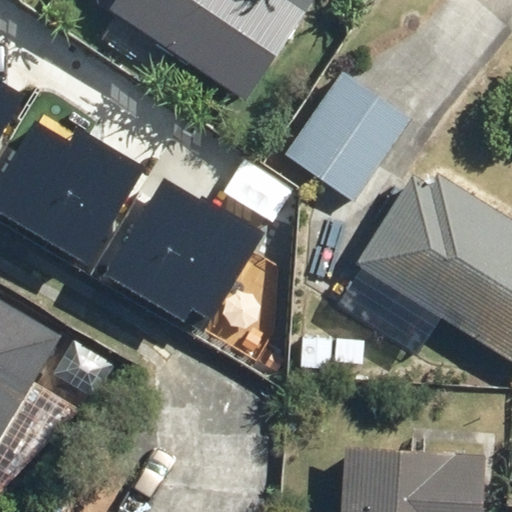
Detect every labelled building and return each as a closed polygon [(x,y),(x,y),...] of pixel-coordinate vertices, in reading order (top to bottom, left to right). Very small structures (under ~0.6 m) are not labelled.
[(302,0),(122,0),(123,0),(120,5),(254,93),(311,6),(302,0)] [(405,108),(341,69),(289,150),(352,191),(405,108)] [(0,136),(25,96),(0,80),(0,136)] [(32,122),(0,174),(0,214),(87,266),(145,170),(79,130),(70,145),(32,122)] [(511,214),(432,163),(370,258),(511,350),(511,214)] [(166,178),(106,278),(181,323),(191,307),(212,319),(262,235),(166,178)] [(0,432),(59,335),(0,299),(0,432)] [(491,511),(495,446),(354,439),(349,511),(491,511)]
